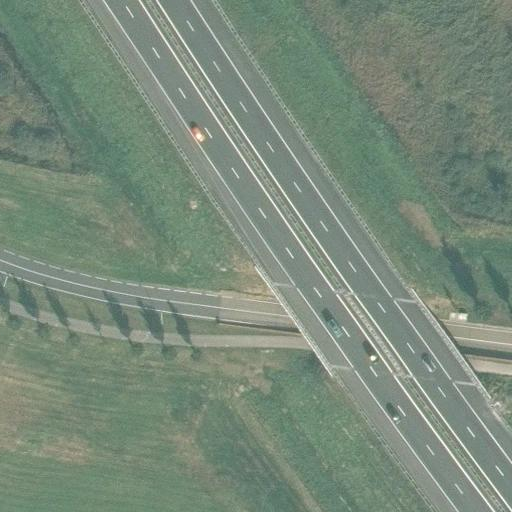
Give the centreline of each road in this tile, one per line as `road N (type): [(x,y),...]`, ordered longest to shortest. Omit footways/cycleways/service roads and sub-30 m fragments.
road 1 (motorway): [(121,0),(313,289),(477,511)]
road 2 (motorway): [(511,482),(431,380),(166,0)]
road 3 (tertiary): [(511,345),(182,305),(0,261)]
